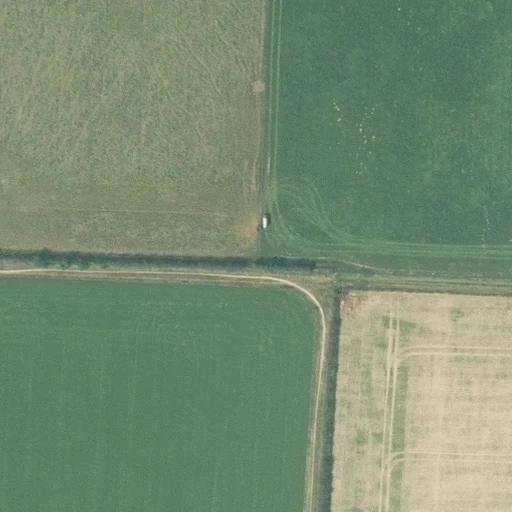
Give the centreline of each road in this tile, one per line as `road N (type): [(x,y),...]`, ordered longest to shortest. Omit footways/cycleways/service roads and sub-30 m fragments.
road 1 (track): [(0,260),(324,277)]
road 2 (track): [(324,277),(308,511)]
road 3 (track): [(511,284),(324,277)]
